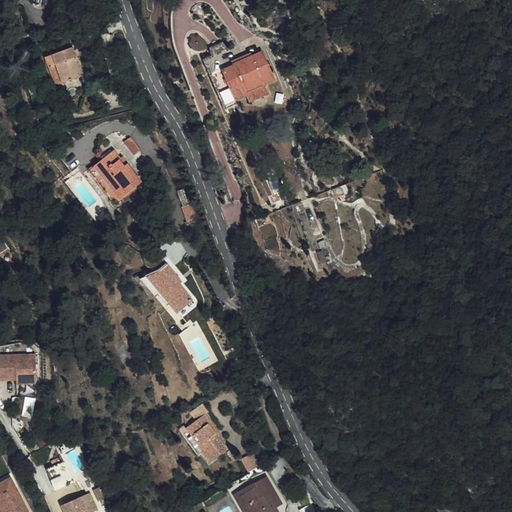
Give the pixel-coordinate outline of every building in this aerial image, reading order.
[(73,59),(46,67),(49,76),(56,74),(62,94),(81,89),(88,87),(78,52),(71,54),(73,59)] [(250,112),(257,109),(255,106),(272,97),(283,92),(272,65),(259,71),(231,84),(242,107),(250,112)] [(55,96),(62,94),(56,74),(49,76),(55,96)] [(88,87),(81,89),(85,100),(92,97),(88,87)] [(255,106),(257,109),(260,117),(278,110),(272,97),(255,106)] [(142,158),(132,145),(126,149),(136,163),(142,158)] [(146,189),(130,169),(127,172),(124,167),(116,157),(97,172),(115,194),(109,199),(120,213),(130,204),(129,203),(146,189)] [(91,176),(109,199),(115,194),(97,172),(91,176)] [(163,278),(144,287),(158,304),(160,303),(163,301),(172,312),(179,321),(184,317),(193,309),(178,289),(181,287),(170,273),(163,278)] [(163,301),(160,303),(169,315),(172,312),(163,301)] [(184,317),(179,321),(184,327),(189,323),(184,317)] [(41,362),(4,363),(4,388),(21,388),(41,388),(41,362)] [(190,430),(188,427),(182,432),(203,457),(205,455),(213,464),(229,451),(218,437),(223,433),(208,415),(190,430)] [(251,469),(261,463),(254,450),(243,456),(251,469)] [(258,499),(263,507),(258,509),(259,511),(280,511),(279,508),(285,504),(279,494),(276,495),(269,482),(272,481),(267,473),(256,479),(259,484),(242,493),(248,505),(258,499)] [(0,511),(33,511),(17,481),(0,489),(0,511)] [(100,511),(96,501),(86,505),(89,511),(100,511)] [(301,509),(302,511),(318,511),(313,502),(301,509)]
